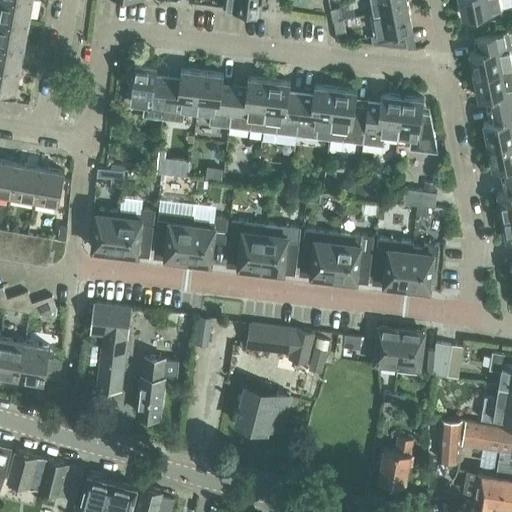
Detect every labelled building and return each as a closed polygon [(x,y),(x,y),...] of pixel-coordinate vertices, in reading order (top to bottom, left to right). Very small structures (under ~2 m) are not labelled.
[(0,0),(0,13),(28,18),(30,0),(0,0)] [(261,0),(223,0),(223,5),(260,9),(261,0)] [(369,0),(371,11),(407,4),(406,0),(369,0)] [(459,0),(463,15),(502,7),(501,4),(504,3),(502,0),(459,0)] [(407,4),(371,11),(375,31),(370,32),(372,41),(407,44),(404,27),(412,25),(407,4)] [(330,6),(333,19),(341,17),(339,5),(330,6)] [(0,13),(0,36),(23,41),(28,18),(0,13)] [(470,49),(475,73),(511,64),(511,58),(510,51),(511,50),(511,27),(474,35),(474,36),(479,35),(481,47),(470,49)] [(0,36),(0,63),(18,67),(23,41),(0,36)] [(142,113),(162,116),(167,78),(155,77),(157,63),(135,61),(133,79),(130,78),(129,90),(131,90),(130,99),(144,101),(142,113)] [(18,67),(0,63),(0,86),(14,89),(18,67)] [(491,93),(493,106),(511,101),(511,64),(475,73),(479,95),(491,93)] [(184,106),(197,108),(202,69),(181,66),(179,80),(167,78),(162,116),(183,118),(184,106)] [(209,121),(229,123),(234,87),(222,85),(223,71),(202,69),(197,108),(210,109),(209,121)] [(229,123),(262,127),(269,77),(248,74),(246,88),(234,87),(229,123)] [(262,127),(296,131),(300,95),(288,93),(290,79),(269,77),(262,127)] [(316,134),(329,135),(336,85),(314,82),(312,96),(300,95),(296,131),(316,134)] [(329,135),(363,139),(367,103),(355,101),(357,87),(336,85),(329,135)] [(384,130),(398,132),(402,93),(381,90),(379,104),(367,103),(363,139),(383,142),(384,130)] [(402,93),(398,132),(411,133),(409,145),(438,148),(430,110),(422,109),(424,95),(402,93)] [(484,119),(489,143),(511,138),(511,101),(493,106),(495,117),(484,119)] [(505,163),(507,176),(511,175),(511,138),(489,143),(493,165),(505,163)] [(0,189),(12,192),(18,161),(0,157),(0,189)] [(106,167),(113,168),(125,169),(125,163),(112,162),(112,159),(107,158),(106,167)] [(12,192),(34,196),(40,165),(18,161),(12,192)] [(40,165),(34,196),(58,200),(64,169),(40,165)] [(208,165),(207,175),(222,177),(224,167),(208,165)] [(125,169),(113,168),(112,175),(124,176),(125,169)] [(278,176),(277,184),(289,186),(291,173),(285,172),(278,176)] [(249,173),(248,181),(256,182),(257,174),(249,173)] [(198,175),(197,185),(210,186),(211,176),(198,175)] [(295,175),(294,186),(304,187),(305,176),(295,175)] [(498,189),(503,214),(511,211),(511,175),(507,176),(509,187),(498,189)] [(342,191),(356,193),(358,179),(344,177),(342,191)] [(358,194),(374,195),(375,183),(359,181),(358,194)] [(426,181),(425,188),(435,189),(435,182),(426,181)] [(403,201),(417,203),(430,204),(436,205),(437,190),(405,186),(403,201)] [(308,189),(307,198),(320,200),(321,191),(308,189)] [(430,204),(417,203),(416,212),(429,213),(430,204)] [(121,208),(99,205),(94,245),(93,245),(93,246),(116,249),(121,208)] [(156,207),(142,206),(142,210),(121,208),(116,249),(139,252),(139,250),(138,250),(141,231),(153,232),(156,207)] [(194,212),(159,208),(156,233),(169,234),(166,254),(166,253),(165,255),(189,257),(194,212)] [(511,234),(511,211),(503,214),(507,236),(511,234)] [(229,216),(215,214),(214,219),(194,217),(195,212),(194,212),(189,257),(212,260),(212,259),(211,259),(213,240),(226,241),(229,216)] [(267,221),(232,216),(229,242),(242,243),(239,262),(238,262),(238,263),(262,266),(267,221)] [(299,250),(302,225),(267,221),(262,266),(285,269),(285,268),(284,268),(286,248),(299,250)] [(340,229),(305,225),(302,250),(315,252),(312,271),(311,271),(311,272),(335,275),(340,229)] [(16,229),(4,227),(0,250),(0,253),(11,256),(16,229)] [(28,231),(16,229),(11,256),(23,258),(28,231)] [(371,259),(374,234),(340,229),(335,275),(358,278),(358,277),(357,276),(359,257),(371,259)] [(39,233),(28,231),(23,258),(34,260),(39,233)] [(52,236),(39,233),(34,260),(47,262),(52,236)] [(413,238),(378,234),(375,259),(387,261),(385,280),(384,280),(384,281),(407,284),(413,238)] [(413,243),(414,238),(413,238),(407,284),(430,287),(431,285),(430,285),(432,264),(437,265),(440,241),(425,240),(424,244),(413,243)] [(5,305),(30,310),(32,301),(27,289),(7,296),(5,305)] [(32,301),(30,310),(54,314),(56,305),(52,294),(32,301)] [(131,304),(96,300),(92,329),(105,331),(99,383),(122,386),(131,304)] [(297,327),(250,321),(247,345),(290,350),(288,356),(307,361),(315,331),(297,327)] [(402,327),(379,324),(379,326),(380,326),(375,361),(397,363),(396,368),(397,368),(402,327)] [(425,330),(402,327),(397,368),(420,371),(424,331),(425,331),(425,330)] [(0,371),(18,375),(25,339),(0,333),(0,371)] [(345,334),(344,345),(359,346),(360,335),(345,334)] [(434,371),(434,370),(448,372),(453,340),(436,337),(436,348),(430,347),(428,371),(434,371)] [(25,339),(18,375),(43,379),(50,343),(25,339)] [(310,367),(324,371),(329,349),(315,346),(310,367)] [(502,367),(499,380),(511,382),(511,350),(493,347),(490,365),(502,367)] [(142,373),(138,411),(159,414),(163,375),(162,375),(163,373),(178,375),(180,359),(164,357),(165,355),(146,353),(143,373),(142,373)] [(511,382),(499,380),(497,394),(485,392),(481,415),(511,419),(511,382)] [(243,387),(235,421),(268,429),(269,425),(281,429),(290,394),(276,391),(276,395),(243,387)] [(395,391),(385,389),(383,397),(394,399),(395,391)] [(405,393),(395,391),(394,399),(404,401),(405,393)] [(472,502),(501,507),(508,462),(511,436),(511,423),(462,415),(443,413),(438,452),(459,455),(461,440),(478,443),(479,437),(487,439),(501,441),(497,461),(495,473),(468,469),(465,489),(474,490),(472,502)] [(378,478),(406,483),(414,437),(398,434),(395,448),(383,446),(378,478)] [(511,436),(508,462),(501,507),(511,508),(511,436)] [(0,472),(2,473),(10,447),(0,443),(0,472)] [(6,478),(38,487),(47,457),(15,447),(6,478)] [(47,457),(38,487),(75,497),(82,470),(83,467),(47,457)] [(103,511),(112,478),(86,471),(78,503),(99,509),(97,511),(94,511),(93,511),(92,511),(103,511)] [(112,478),(103,511),(128,511),(136,485),(112,478)] [(170,511),(174,497),(163,494),(164,487),(142,482),(141,486),(134,511),(170,511)]
